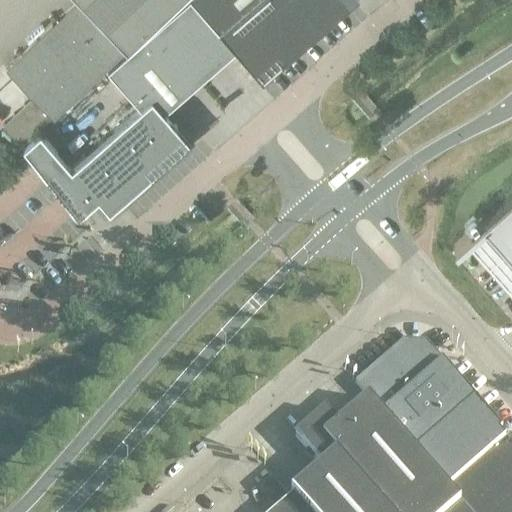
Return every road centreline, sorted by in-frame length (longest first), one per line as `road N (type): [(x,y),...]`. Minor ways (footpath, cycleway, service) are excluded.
road 1 (primary): [(328,184),(139,371),(15,511)]
road 2 (primary): [(59,511),(110,466),(254,302),(352,210)]
road 3 (tertiary): [(139,511),(412,276)]
road 4 (unclassified): [(270,122),(39,322),(0,331)]
road 5 (secondary): [(511,51),(328,184)]
road 6 (secondary): [(352,210),(414,161),(511,107)]
road 7 (unclassified): [(409,0),(270,122)]
road 8 (tertiary): [(511,379),(412,276)]
